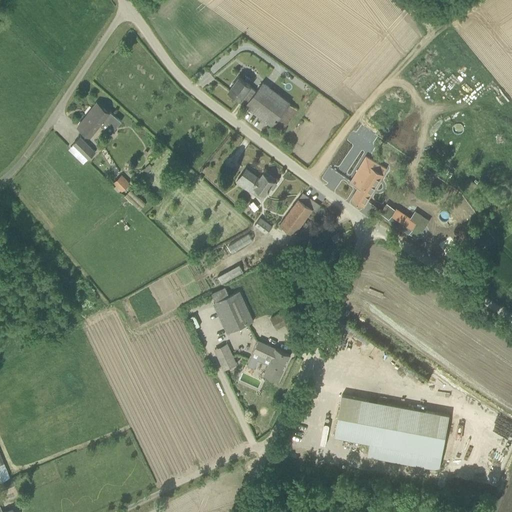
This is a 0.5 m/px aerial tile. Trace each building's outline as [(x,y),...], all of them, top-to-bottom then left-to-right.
[(250,78),(247,82),(239,77),(229,90),(241,99),(242,98),(247,102),(245,105),(273,126),(273,125),(290,103),(263,82),(260,85),(250,78)] [(109,113),(97,103),(78,126),(91,136),(100,124),(106,129),(116,116),(110,111),(109,113)] [(282,132),(298,110),(290,103),(273,125),(282,132)] [(449,141),(449,131),(439,131),(439,141),(449,141)] [(95,152),(80,137),(73,144),(88,159),(95,152)] [(358,188),(351,199),(364,207),(384,174),(383,173),(386,168),(367,157),(356,175),(357,176),(352,184),(358,188)] [(277,183),(274,182),(275,181),(264,173),(260,178),(246,168),(237,181),(251,192),(255,187),(265,194),(270,187),(273,189),(277,183)] [(123,192),(132,183),(123,174),(114,182),(123,192)] [(130,190),(124,197),(140,211),(146,204),(130,190)] [(313,209),(299,198),(280,224),(294,235),(313,209)] [(396,206),(388,218),(408,232),(416,220),(396,206)] [(267,234),(272,226),(260,217),(255,225),(267,234)] [(341,239),(338,233),(332,237),(335,242),(341,239)] [(223,282),(245,272),(242,265),(219,275),(223,282)] [(254,321),(249,312),(239,290),(229,295),(226,287),(212,293),(216,301),(214,302),(228,332),(254,321)] [(285,323),(293,338),(301,333),(289,308),(271,318),(276,328),(285,323)] [(259,340),(254,350),(272,359),(270,363),(265,373),(278,379),(283,369),(290,354),(276,348),(276,349),(259,340)] [(236,362),(232,355),(220,360),(224,368),(236,362)] [(439,469),(442,455),(450,414),(342,394),(335,435),(370,442),(367,456),(439,469)] [(0,480),(9,477),(0,454),(0,480)] [(14,486),(12,480),(6,482),(8,488),(14,486)]
